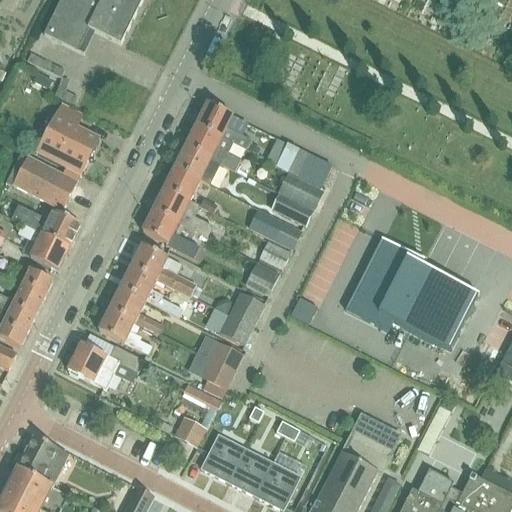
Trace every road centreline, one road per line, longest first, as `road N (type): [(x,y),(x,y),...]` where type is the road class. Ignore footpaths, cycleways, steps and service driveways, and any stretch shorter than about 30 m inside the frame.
road 1 (tertiary): [(13,416),(183,80)]
road 2 (residential): [(183,80),(511,251)]
road 3 (residential): [(202,511),(13,416)]
